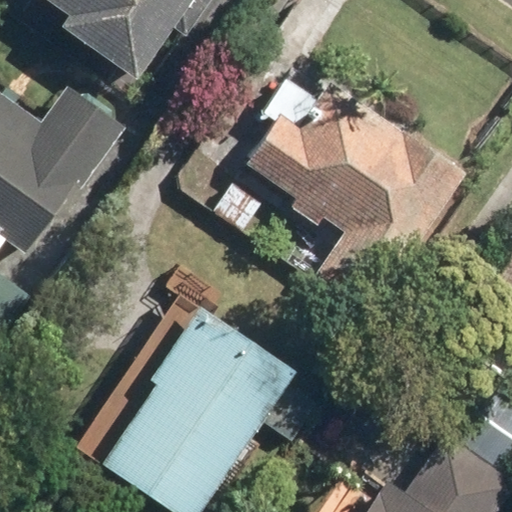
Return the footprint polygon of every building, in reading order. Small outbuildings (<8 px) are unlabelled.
[(190,0),(51,0),(61,6),(51,20),(137,78),(190,0)] [(0,234),(32,257),(127,121),(70,81),(44,119),(0,87),(0,234)] [(302,126),(280,112),(244,168),(299,203),(297,207),(320,221),(324,215),(346,229),(315,277),(375,315),(468,168),(394,121),(383,138),(353,118),(358,110),(325,89),(302,126)] [(511,252),(474,306),(511,333),(511,252)] [(0,277),(0,335),(27,297),(0,277)] [(205,511),(301,362),(181,286),(77,451),(173,511),(205,511)] [(459,442),(511,478),(511,403),(494,391),(459,442)] [(511,478),(459,442),(443,431),(403,490),(380,474),(353,511),(501,511),(511,496),(511,478)]
